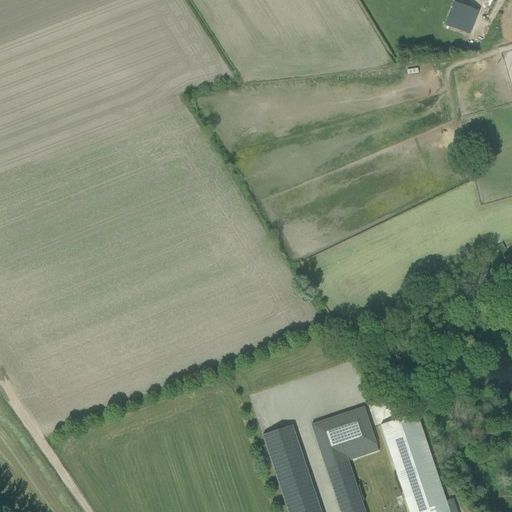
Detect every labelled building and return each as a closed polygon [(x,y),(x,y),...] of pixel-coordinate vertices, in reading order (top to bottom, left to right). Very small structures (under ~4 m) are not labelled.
[(454,2),(446,25),(472,34),(480,11),(454,2)] [(500,299),(508,290),(504,287),(496,296),(500,299)] [(311,426),(339,511),(364,511),(347,461),(378,451),(363,408),(311,426)] [(408,511),(448,511),(416,414),(380,426),(408,511)] [(320,511),(292,426),(262,436),(287,511),(320,511)]
